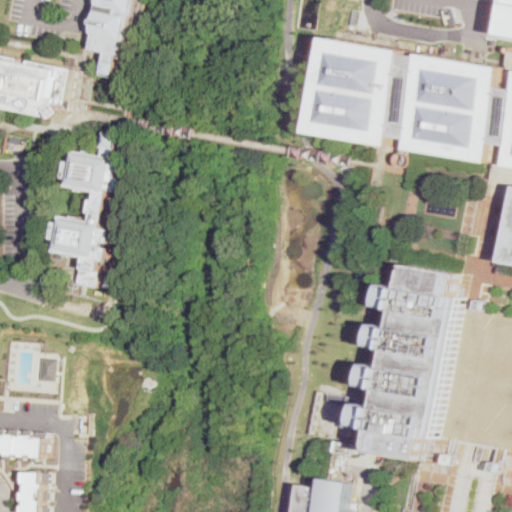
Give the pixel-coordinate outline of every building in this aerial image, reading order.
[(149,0),(149,1),(146,16),(143,16),(137,43),(135,42),(132,56),(128,55),(124,77),(111,74),(114,61),(114,60),(115,52),(99,49),(109,2),(109,0),(149,0)] [(418,54),(434,57),(434,53),(511,67),(507,87),(511,87),(511,165),(510,165),(511,155),(511,145),(497,143),(494,162),(417,149),(419,139),(402,136),(401,146),(325,132),(342,37),(418,51),(418,54)] [(69,104),(73,112),(64,118),(58,109),(54,108),(53,112),(53,113),(53,115),(0,105),(0,81),(5,54),(81,69),(75,100),(69,104)] [(133,134),(130,150),(127,150),(126,157),(139,159),(136,173),(129,172),(129,177),(135,178),(133,192),(122,190),(120,202),(126,203),(124,216),(118,215),(116,228),(126,230),(124,243),(117,242),(116,247),(123,248),(121,261),(114,260),(110,283),(109,286),(109,287),(108,287),(87,283),(89,272),(90,267),(94,267),(95,257),(71,253),(64,252),(66,240),(61,239),(64,221),(69,222),(71,214),(102,220),(103,213),(100,213),(103,198),(106,199),(107,192),(76,187),(77,179),(71,178),(74,160),(81,161),(83,149),(114,155),(115,148),(113,147),(116,131),(122,132),(127,133),(128,133),(133,134)] [(389,428),(369,424),(373,403),(393,407),(397,388),(377,384),(380,363),(400,367),(403,348),(384,344),(387,324),(408,327),(411,309),(391,305),(394,284),(414,288),(416,278),(418,265),(419,264),(468,273),(464,297),(469,297),(467,307),(444,438),(438,437),(434,459),(385,451),(389,428)] [(511,448),(511,314),(467,307),(444,438),(469,441),(490,445),(511,448)] [(61,380),(44,379),(46,356),(62,357),(61,380)] [(365,398),(360,428),(346,426),(351,396),(365,398)] [(54,457),(43,456),(42,460),(36,460),(37,456),(29,456),(29,459),(24,459),(24,455),(16,455),(16,458),(9,458),(9,454),(1,453),(0,457),(0,427),(56,431),(54,457)] [(57,471),(57,484),(53,484),(53,490),(57,490),(57,500),(52,500),(52,505),(57,505),(57,511),(31,511),(31,505),(26,505),(26,498),(31,498),(31,491),(27,491),(27,481),(31,481),(31,470),(52,471),(57,471)] [(359,486),(354,511),(303,511),(309,484),(331,487),(333,477),(334,478),(336,478),(359,482),(359,486)]
